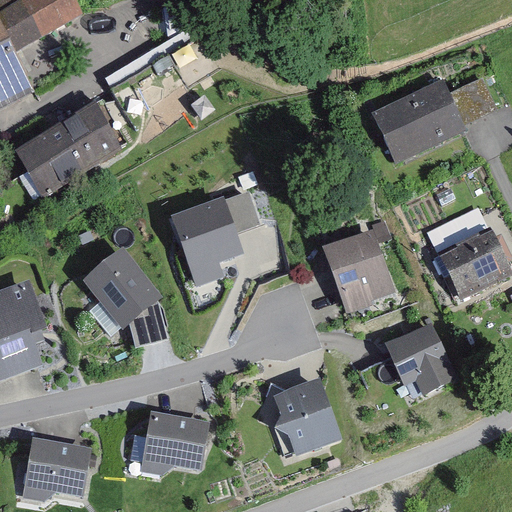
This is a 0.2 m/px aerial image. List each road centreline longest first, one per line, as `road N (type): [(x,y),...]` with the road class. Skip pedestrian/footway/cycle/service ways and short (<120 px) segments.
road 1 (residential): [(0,415),(293,340),(361,348)]
road 2 (residential): [(284,511),(511,417)]
